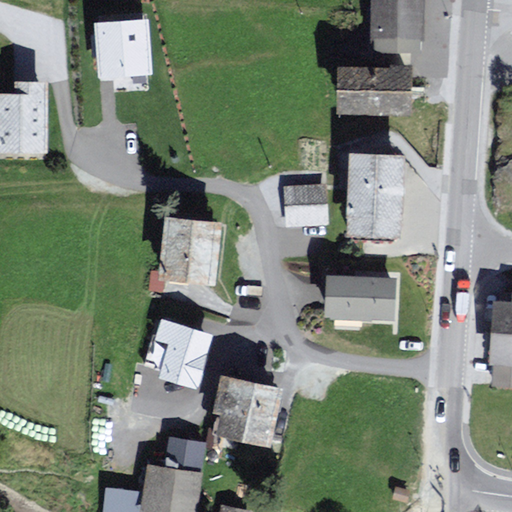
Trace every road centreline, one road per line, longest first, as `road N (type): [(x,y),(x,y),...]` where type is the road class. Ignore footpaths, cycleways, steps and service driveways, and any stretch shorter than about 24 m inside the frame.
road 1 (residential): [(0,16),(48,59),(79,145),(140,180),(226,189),(258,210),(287,325),(308,352),(449,373)]
road 2 (secondary): [(474,50),(459,251)]
road 3 (secondary): [(459,251),(449,373)]
